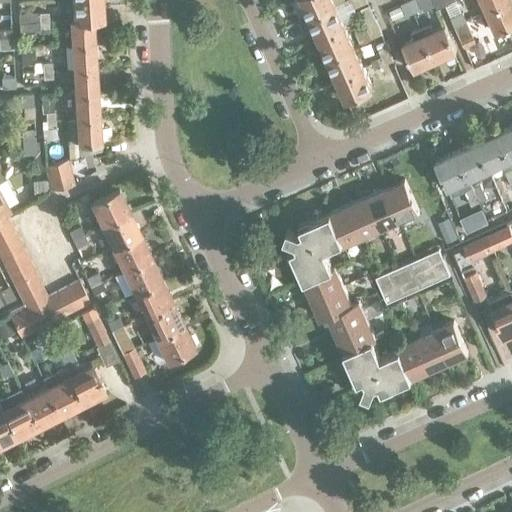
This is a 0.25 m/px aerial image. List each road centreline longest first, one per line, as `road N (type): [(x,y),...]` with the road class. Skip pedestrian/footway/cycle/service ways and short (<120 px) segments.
road 1 (residential): [(267,363),(0,497)]
road 2 (residential): [(199,215),(167,149),(158,0)]
road 3 (residential): [(319,160),(511,74)]
road 4 (residential): [(511,389),(319,475)]
road 5 (residential): [(319,160),(246,0)]
road 6 (residential): [(267,363),(199,215)]
road 7 (residential): [(199,215),(319,160)]
road 8 (residential): [(319,475),(267,363)]
